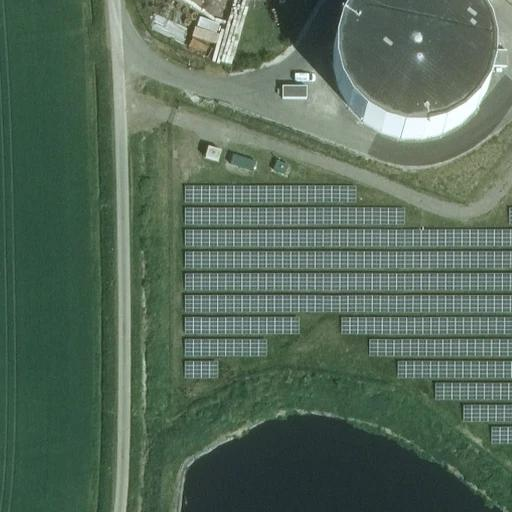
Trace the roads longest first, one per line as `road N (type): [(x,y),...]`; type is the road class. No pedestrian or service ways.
road 1 (unclassified): [(117,511),(124,374),(106,0)]
road 2 (unknown): [(109,58),(190,85),(249,91)]
